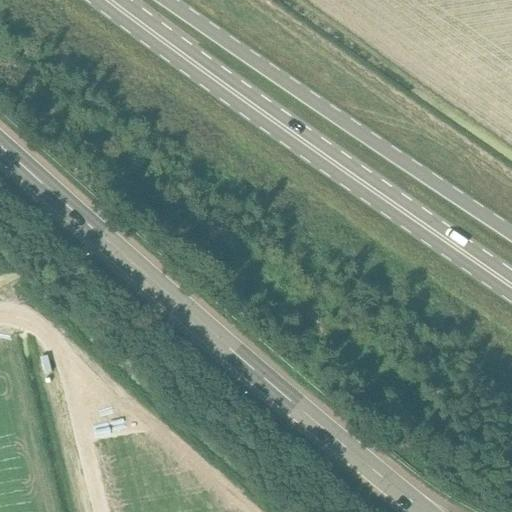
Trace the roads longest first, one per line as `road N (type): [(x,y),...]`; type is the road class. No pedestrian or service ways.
road 1 (tertiary): [(428,511),(0,145)]
road 2 (primary): [(511,286),(111,0)]
road 3 (primary): [(511,231),(168,0)]
